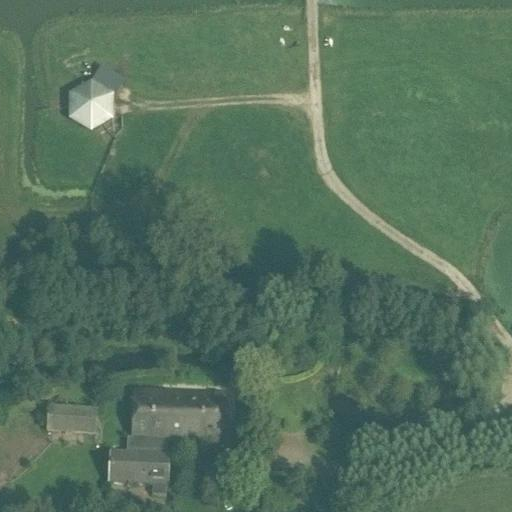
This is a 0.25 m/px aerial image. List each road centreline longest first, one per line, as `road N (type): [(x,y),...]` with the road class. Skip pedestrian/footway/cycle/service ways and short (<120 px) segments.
road 1 (track): [(511,349),(464,290),(328,179),(316,125),(312,0)]
road 2 (track): [(316,113),(286,100),(221,102),(196,112),(144,194),(117,212),(85,212)]
